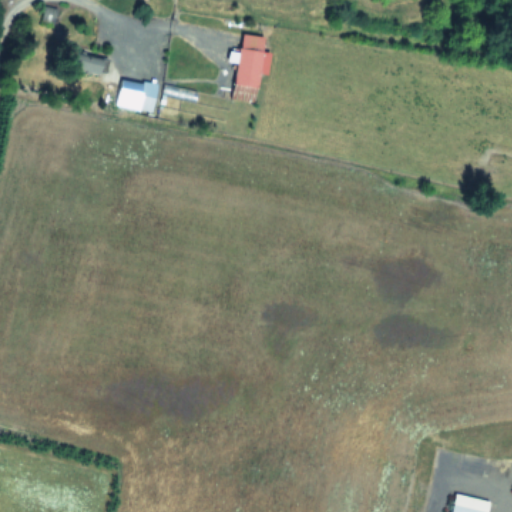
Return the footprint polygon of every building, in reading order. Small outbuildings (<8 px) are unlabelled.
[(230,100),(254,102),(258,74),(266,75),(269,51),(261,50),(263,37),(239,33),(230,100)] [(99,73),(102,56),(64,50),(62,66),(99,73)] [(150,112),(156,83),(121,77),(115,106),(150,112)] [(485,455),(463,450),(458,471),(481,476),(485,455)] [(448,511),(485,511),(488,500),(453,492),(448,511)]
